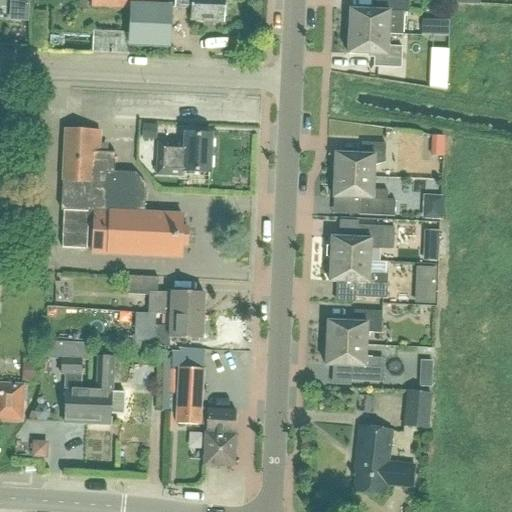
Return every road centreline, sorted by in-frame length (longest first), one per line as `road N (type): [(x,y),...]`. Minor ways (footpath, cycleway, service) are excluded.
road 1 (tertiary): [(270,511),(290,82)]
road 2 (residential): [(290,82),(0,67)]
road 3 (tertiary): [(153,511),(0,500)]
